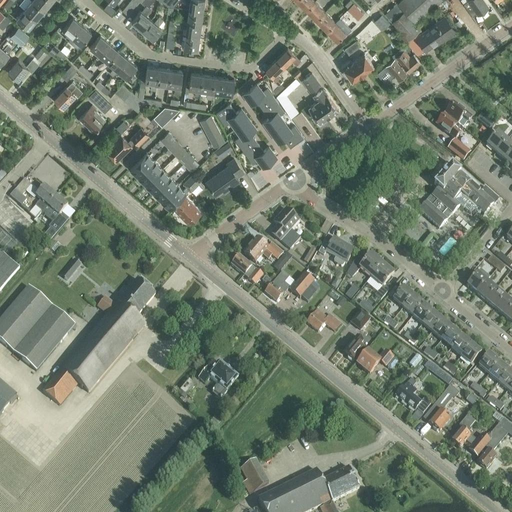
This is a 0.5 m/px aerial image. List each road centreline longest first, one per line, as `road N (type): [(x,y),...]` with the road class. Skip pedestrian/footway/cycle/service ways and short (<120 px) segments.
road 1 (tertiary): [(496,511),(188,257)]
road 2 (tertiary): [(188,257),(0,95)]
road 3 (residential): [(289,31),(252,69),(152,54),(90,0)]
road 4 (unclassified): [(444,292),(312,200),(295,179)]
road 5 (unclassified): [(368,128),(511,26)]
road 6 (unclassified): [(188,257),(295,179)]
road 7 (residential): [(368,128),(307,42),(289,31)]
